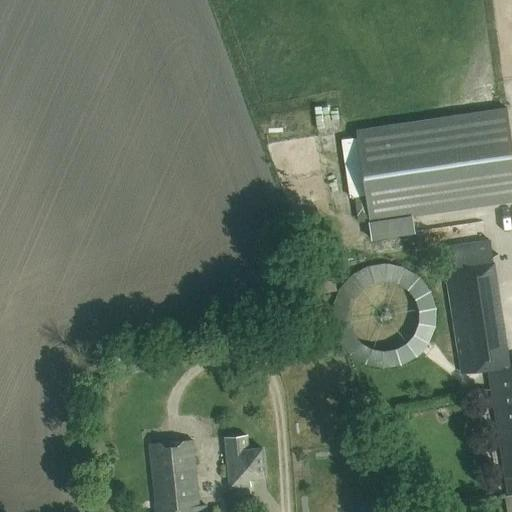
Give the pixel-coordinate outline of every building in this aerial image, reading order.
[(511,143),(507,108),(355,130),(360,165),(345,167),(349,197),(364,194),(368,222),(511,200),(511,143)] [(327,233),(305,239),(315,279),(317,278),(321,294),(337,290),(333,274),(337,273),(327,233)] [(511,364),(509,365),(489,240),(442,248),(462,374),(488,370),(508,496),(511,495),(511,364)] [(333,307),(332,316),(333,325),(335,334),(339,343),(344,350),(351,357),(358,362),(367,366),(376,368),(385,369),(394,368),(403,366),(411,362),(419,357),(425,350),(430,343),(434,334),(437,325),(437,316),(437,307),(434,298),(430,290),(425,282),(419,276),(411,271),(403,267),(394,264),(385,264),(376,264),(367,267),(358,271),(351,276),(344,282),(339,290),(335,298),(333,307)] [(230,479),(266,476),(263,446),(249,448),(248,433),(226,435),(230,479)] [(155,511),(207,511),(207,504),(199,505),(193,441),(149,445),(155,511)] [(132,511),(137,511),(149,506),(135,478),(119,485),(132,511)]
